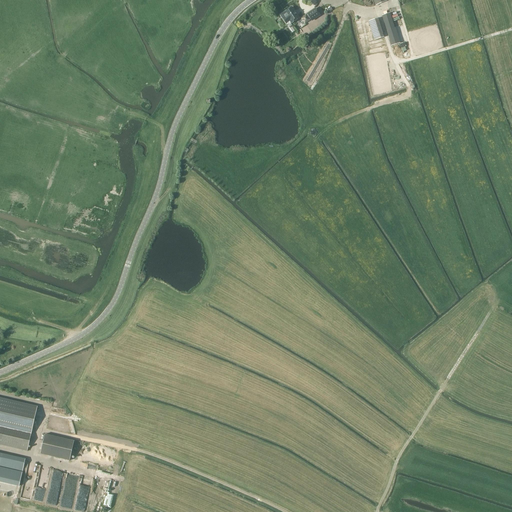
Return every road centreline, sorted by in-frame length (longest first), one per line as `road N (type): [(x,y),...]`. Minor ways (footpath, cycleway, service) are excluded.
road 1 (tertiary): [(0,372),(79,335),(105,313),(151,207),(176,120),(223,28),(251,0)]
road 2 (track): [(127,1),(61,64),(115,108),(160,124),(166,152)]
road 3 (track): [(345,0),(377,11),(398,61),(511,28)]
road 4 (track): [(227,0),(160,124)]
